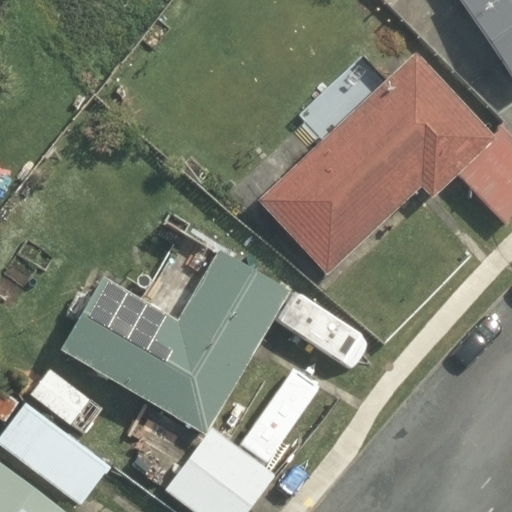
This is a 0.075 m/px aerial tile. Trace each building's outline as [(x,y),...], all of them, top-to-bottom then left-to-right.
[(511,0),(454,0),(511,83),(511,0)] [(451,176),(489,140),(485,135),(406,52),(251,201),(323,275),(414,188),(425,199),(451,176)] [(489,140),(451,176),(501,225),(511,214),(511,143),(495,126),(485,135),(489,140)] [(204,427),(282,293),(210,251),(169,321),(93,276),(51,350),(199,435),(204,427)] [(48,372),(29,398),(70,429),(90,404),(48,372)] [(17,405),(0,393),(0,422),(4,425),(17,405)] [(23,407),(0,438),(0,450),(81,510),(110,470),(23,407)] [(204,427),(199,435),(159,490),(188,511),(242,511),(270,476),(204,427)] [(0,511),(58,511),(0,468),(0,511)]
